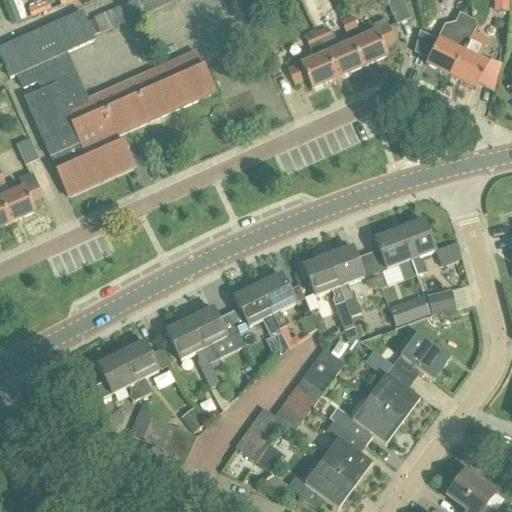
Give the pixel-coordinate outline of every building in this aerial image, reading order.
[(18,0),(4,0),(13,23),(14,25),(22,22),(19,16),(24,14),(23,12),(18,0)] [(141,0),(146,13),(176,3),(175,0),(141,0)] [(230,0),(236,8),(247,0),(230,0)] [(397,28),(411,21),(401,0),(387,7),(397,28)] [(509,0),(496,0),(496,8),(510,8),(509,0)] [(27,11),(31,20),(50,12),(47,4),(27,11)] [(88,103),(67,56),(94,43),(81,14),(0,50),(0,59),(10,81),(17,78),(23,92),(37,86),(41,94),(24,102),(69,200),(133,171),(119,139),(214,96),(195,55),(88,103)] [(100,36),(111,32),(104,15),(93,20),(100,36)] [(438,43),(425,68),(450,81),(462,56),(473,34),(478,25),(461,16),(456,26),(445,28),(438,43)] [(345,36),(357,31),(352,20),(341,25),(345,36)] [(388,61),(383,50),(396,44),(389,29),(386,21),(372,27),(375,35),(351,46),(362,72),(388,61)] [(362,72),(351,46),(339,51),(333,36),(331,37),(327,30),(317,35),(338,83),(362,72)] [(462,56),(450,81),(475,93),(487,68),(478,63),(488,42),(473,34),(462,56)] [(312,94),(338,83),(317,35),(305,40),(314,62),(289,74),(295,89),(308,83),(312,94)] [(25,169),(39,163),(29,141),(16,148),(25,169)] [(24,193),(0,203),(0,204),(10,229),(36,218),(31,207),(43,202),(37,187),(32,175),(19,181),(24,193)] [(0,204),(0,233),(10,229),(0,204)] [(418,261),(435,255),(424,224),(399,233),(416,279),(427,274),(424,269),(420,267),(418,261)] [(405,283),(416,279),(399,233),(375,242),(378,252),(367,256),(375,277),(381,275),(403,267),(405,272),(403,276),(405,283)] [(375,277),(367,256),(356,261),(352,251),(329,260),(351,321),(361,317),(353,296),(349,294),(347,288),(364,282),(375,277)] [(351,321),(329,260),(303,269),(315,300),(332,294),(334,299),(332,303),(335,310),(343,335),(345,334),(349,347),(338,363),(344,367),(360,345),(355,330),(351,321)] [(381,275),(375,277),(381,292),(387,290),(381,275)] [(280,278),(258,289),(279,333),(278,334),(288,352),(289,352),(299,345),(296,338),(291,342),(285,330),(289,328),(286,323),(282,321),(279,315),(295,307),(305,303),(298,288),(288,293),(280,278)] [(243,317),(231,323),(239,339),(251,334),(249,330),(262,323),(267,332),(269,338),(278,334),(279,333),(258,289),(234,300),(243,317)] [(431,320),(456,313),(450,293),(426,299),(431,320)] [(406,306),(390,312),(396,330),(413,324),(406,306)] [(189,323),(211,367),(221,362),(218,356),(213,354),(211,349),(225,342),(230,344),(239,339),(231,323),(220,328),(212,311),(189,323)] [(210,368),(211,367),(189,323),(166,334),(180,364),(196,356),(199,361),(198,367),(201,372),(200,372),(210,392),(219,387),(210,368)] [(433,385),(450,362),(416,337),(393,369),(392,370),(414,386),(421,376),(433,385)] [(151,396),(148,390),(145,388),(142,383),(158,375),(143,345),(120,357),(137,390),(142,401),(151,396)] [(338,363),(324,352),(316,363),(336,377),(344,367),(338,363)] [(392,370),(393,369),(373,354),(364,366),(384,380),(369,401),(402,426),(418,405),(406,396),(414,386),(392,370)] [(142,401),(137,390),(120,357),(96,368),(111,398),(127,390),(130,396),(129,400),(132,405),(142,401)] [(316,363),(309,372),(329,387),(336,377),(316,363)] [(309,372),(302,382),(322,397),(329,387),(309,372)] [(302,382),(295,391),(315,406),(322,397),(302,382)] [(295,391),(288,401),(308,416),(314,409),(315,406),(295,391)] [(302,425),(308,416),(288,401),(281,410),(302,425)] [(385,450),(402,426),(369,401),(352,423),(336,411),(329,422),(333,425),(366,450),(373,441),(385,450)] [(274,420),(275,421),(283,428),(294,435),(302,425),(281,410),(274,420)] [(263,412),(255,423),(276,437),(278,434),(290,442),(294,435),(283,428),(275,421),(274,420),(263,412)] [(193,437),(204,427),(193,413),(180,421),(193,437)] [(144,439),(141,445),(154,450),(164,427),(152,421),(149,427),(144,439)] [(269,447),(276,437),(255,423),(248,433),(269,447)] [(359,460),(366,450),(333,425),(325,435),(337,444),(320,467),(354,492),(371,469),(359,460)] [(165,455),(175,432),(164,427),(154,450),(165,455)] [(175,460),(185,436),(175,432),(165,455),(175,460)] [(262,457),(269,447),(248,433),(241,442),(262,457)] [(186,464),(196,441),(185,436),(175,460),(186,464)] [(255,466),(262,457),(241,442),(235,452),(255,466)] [(269,477),(278,465),(282,459),(270,450),(257,468),(269,477)] [(333,511),(339,511),(354,492),(320,467),(305,488),(295,480),(287,491),(297,498),(316,511),(319,511),(325,506),(333,511)] [(280,496),(286,488),(269,477),(262,487),(280,496)] [(487,511),(497,498),(468,477),(461,487),(458,485),(447,500),(463,511),(487,511)]
